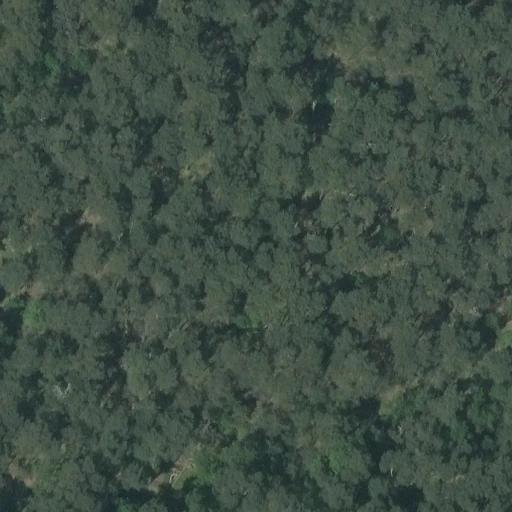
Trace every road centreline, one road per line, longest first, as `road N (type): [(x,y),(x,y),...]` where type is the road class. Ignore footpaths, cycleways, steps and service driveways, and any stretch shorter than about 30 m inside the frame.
road 1 (track): [(0,397),(219,400),(247,428),(274,511)]
road 2 (track): [(279,511),(299,488),(451,406),(511,362)]
